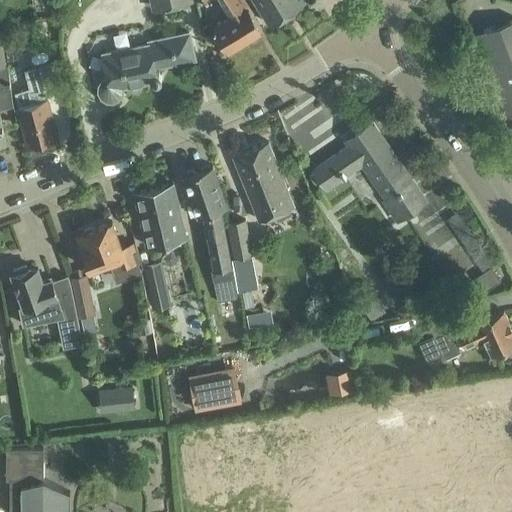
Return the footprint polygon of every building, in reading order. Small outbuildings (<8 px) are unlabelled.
[(192,0),(155,0),(157,8),(192,0)] [(244,0),(221,0),(230,15),(211,26),(215,33),(214,37),(218,43),(223,44),(226,49),(241,40),(246,41),(251,38),(252,33),(261,28),(244,0)] [(305,1),(304,0),(253,0),(268,24),(305,1)] [(497,0),(468,0),(475,20),(502,11),(497,0)] [(0,122),(0,107),(13,105),(0,14),(0,142),(5,141),(1,128),(3,128),(2,124),(0,124),(0,122)] [(511,19),(483,30),(483,31),(470,36),(505,128),(511,124),(511,19)] [(188,32),(148,41),(154,67),(154,66),(155,69),(154,67),(194,58),(190,38),(188,32)] [(155,72),(155,69),(154,66),(154,67),(148,41),(148,43),(102,53),(103,58),(108,78),(103,80),(100,85),(99,91),(102,96),(107,99),(112,99),(117,96),(120,92),(121,86),(150,80),(152,82),(155,83),(158,82),(160,80),(161,78),(161,75),(159,73),(155,72)] [(29,86),(14,92),(17,105),(18,108),(22,128),(27,147),(57,137),(52,118),(46,96),(62,91),(54,58),(24,69),(29,86)] [(397,220),(406,213),(423,202),(409,182),(412,180),(371,122),(355,133),(358,139),(314,169),(327,188),(362,164),(386,200),(384,202),(397,220)] [(294,207),(275,159),(268,141),(233,155),(259,220),(294,207)] [(237,298),(235,288),(233,277),(220,210),(227,207),(212,165),(183,175),(198,218),(204,216),(221,301),(237,298)] [(186,238),(177,202),(173,182),(134,192),(147,247),(186,238)] [(430,258),(459,251),(451,213),(422,219),(430,258)] [(233,259),(252,255),(245,220),(226,223),(233,259)] [(144,272),(140,261),(132,242),(121,246),(112,221),(76,234),(89,270),(117,260),(120,268),(122,268),(126,279),(144,272)] [(252,255),(233,259),(237,284),(254,281),(252,272),(254,272),(255,266),(253,255),(252,255)] [(143,265),(153,309),(172,305),(161,261),(143,265)] [(51,278),(42,281),(37,267),(31,270),(29,266),(27,267),(26,264),(13,269),(14,272),(12,273),(23,306),(19,307),(23,324),(57,317),(63,346),(82,342),(70,282),(68,275),(67,275),(67,276),(52,282),(51,278)] [(484,279),(479,283),(484,292),(500,281),(490,267),(480,273),(484,279)] [(94,314),(88,282),(87,274),(72,277),(78,317),(94,314)] [(368,302),(361,306),(371,320),(385,311),(380,304),(373,309),(368,302)] [(491,354),(500,351),(511,345),(511,328),(503,310),(477,322),(478,324),(457,334),(446,310),(426,319),(444,359),(460,352),(459,350),(484,338),(491,354)] [(149,318),(136,320),(139,333),(152,331),(149,318)] [(233,366),(188,374),(194,408),(240,400),(233,366)] [(347,371),(333,374),(337,393),(350,390),(347,371)] [(132,387),(112,389),(114,409),(134,407),(132,387)] [(69,511),(69,491),(43,478),(43,448),(6,448),(6,481),(9,481),(9,511),(69,511)]
